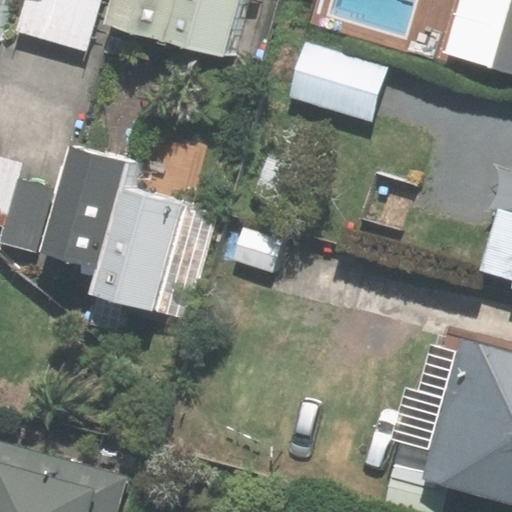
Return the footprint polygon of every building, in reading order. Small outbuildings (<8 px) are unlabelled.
[(0,0),(0,26),(7,0),(32,0),(25,28),(92,47),(104,0),(0,0)] [(122,0),(118,17),(226,47),(238,0),(122,0)] [(379,116),(393,64),(310,41),(296,92),(379,116)] [(104,286),(164,303),(193,200),(132,182),(138,159),(84,143),(71,189),(24,176),(28,163),(0,155),(0,239),(46,252),(49,246),(110,263),(104,286)] [(511,207),(495,263),(511,268),(511,207)] [(231,221),(213,217),(199,258),(218,264),(231,221)] [(290,237),(246,225),(236,255),(280,270),(290,237)] [(455,474),(511,490),(511,348),(481,340),(450,449),(412,438),(396,495),(444,509),(455,474)] [(179,407),(116,354),(77,395),(94,411),(83,423),(167,447),(179,407)] [(0,511),(119,511),(130,475),(0,438),(0,511)]
